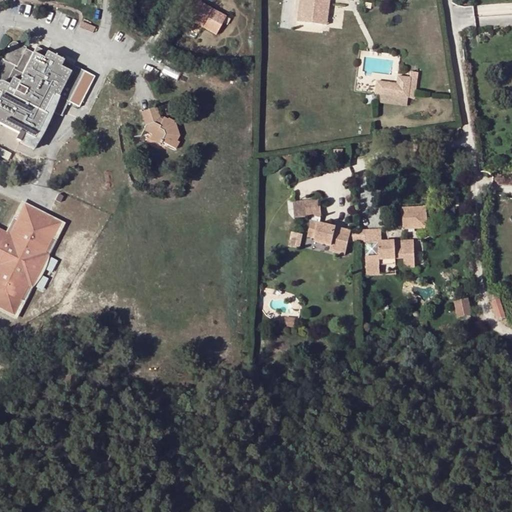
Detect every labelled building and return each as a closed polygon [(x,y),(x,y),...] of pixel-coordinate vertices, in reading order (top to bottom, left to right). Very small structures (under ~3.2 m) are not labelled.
[(187,0),(181,14),(215,30),(224,12),(201,0),(187,0)] [(301,0),(299,21),(329,24),(331,0),(301,0)] [(0,125),(18,135),(20,134),(34,141),(47,117),(44,115),(46,112),(60,119),(69,103),(85,73),(37,48),(23,76),(16,72),(27,50),(16,46),(12,47),(8,51),(0,65),(0,125)] [(396,79),(394,86),(376,83),(374,95),(372,103),(403,108),(405,100),(414,102),(419,73),(410,72),(408,80),(396,79)] [(96,79),(85,73),(69,103),(81,109),(96,79)] [(147,126),(146,129),(154,132),(154,140),(160,144),(162,140),(177,148),(181,141),(177,139),(180,134),(177,119),(169,116),(167,118),(165,117),(163,119),(161,118),(159,106),(143,111),(147,126)] [(154,132),(146,129),(142,134),(154,140),(154,132)] [(294,216),(313,215),(321,213),(320,199),(292,202),(294,216)] [(425,204),(401,204),(400,227),(424,228),(425,204)] [(0,308),(13,315),(29,286),(31,287),(48,254),(46,252),(60,223),(24,205),(9,234),(6,232),(0,229),(0,308)] [(320,220),(312,219),(308,233),(316,235),(314,239),(330,243),(330,248),(346,252),(349,238),(350,235),(335,233),(337,224),(320,220)] [(352,228),(337,224),(335,233),(350,235),(352,228)] [(350,235),(349,238),(359,238),(359,228),(352,228),(350,235)] [(377,228),(366,228),(366,237),(366,239),(377,239),(377,228)] [(303,235),(291,232),(288,246),(300,249),(303,235)] [(413,240),(377,239),(377,253),(366,253),(366,267),(379,267),(379,258),(402,258),(402,262),(413,262),(413,240)] [(456,316),(470,314),(468,298),(454,299),(456,316)]
